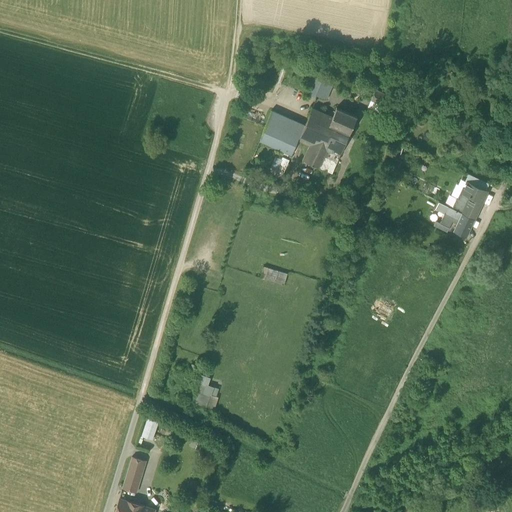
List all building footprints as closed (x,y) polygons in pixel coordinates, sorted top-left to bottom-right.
[(323,78),(316,96),(326,100),(336,75),(326,71),(323,78)] [(307,95),(315,98),(316,96),(323,78),(315,76),(307,95)] [(371,100),(384,106),(389,96),(376,90),(371,100)] [(384,106),(371,100),(368,108),(381,114),(384,106)] [(300,137),(313,143),(320,146),(333,117),(313,108),(305,125),(300,136),(300,137)] [(328,150),(340,155),(341,153),(357,117),(336,108),(333,117),(320,146),(328,150)] [(300,136),(305,125),(272,111),(260,141),(292,155),(300,136)] [(386,176),(402,184),(407,174),(396,169),(404,143),(397,140),(386,176)] [(328,150),(320,146),(313,143),(304,161),(319,168),(328,150)] [(319,168),(332,174),(340,155),(328,150),(319,168)] [(274,176),(282,160),(275,157),(268,173),(274,176)] [(290,160),(283,157),(282,160),(274,176),(274,178),(280,181),(290,160)] [(470,176),(467,182),(486,191),(489,184),(470,176)] [(464,188),(467,182),(461,179),(458,185),(463,187),(464,188)] [(467,182),(464,188),(463,192),(481,201),(486,191),(467,182)] [(457,198),(463,187),(458,185),(456,184),(450,195),(456,198),(457,198)] [(425,195),(435,200),(440,190),(429,185),(425,195)] [(483,202),(481,201),(463,192),(464,188),(463,187),(457,198),(456,198),(452,208),(474,219),(483,202)] [(379,199),(384,201),(387,193),(382,191),(379,199)] [(452,208),(456,198),(450,195),(449,194),(444,204),(452,208)] [(466,237),(474,219),(452,208),(444,204),(439,202),(435,208),(445,213),(440,223),(449,228),(452,222),(457,224),(454,231),(466,237)] [(433,225),(447,232),(449,228),(440,223),(436,221),(433,225)] [(278,271),(268,268),(265,279),(275,283),(278,271)] [(287,274),(278,271),(275,283),(284,286),(287,274)] [(379,300),(383,302),(390,307),(394,309),(396,306),(378,296),(377,299),(379,300)] [(379,310),(383,302),(379,300),(374,307),(379,310)] [(390,307),(383,302),(379,310),(386,314),(390,307)] [(379,310),(374,307),(371,312),(387,321),(394,309),(390,307),(386,314),(379,310)] [(198,384),(206,386),(207,387),(208,385),(210,378),(201,375),(198,384)] [(191,404),(206,409),(210,396),(203,394),(206,386),(198,384),(191,404)] [(203,394),(210,396),(211,395),(216,397),(219,389),(208,385),(207,387),(206,386),(203,394)] [(218,398),(216,397),(211,395),(210,396),(206,409),(213,412),(218,398)] [(161,415),(149,411),(141,435),(153,439),(161,415)] [(205,437),(194,433),(189,446),(200,450),(205,437)] [(216,443),(213,454),(219,456),(222,445),(216,443)] [(216,466),(219,456),(213,454),(210,464),(216,466)] [(123,487),(136,492),(146,461),(132,457),(123,487)] [(153,511),(154,509),(119,499),(115,511),(153,511)]
